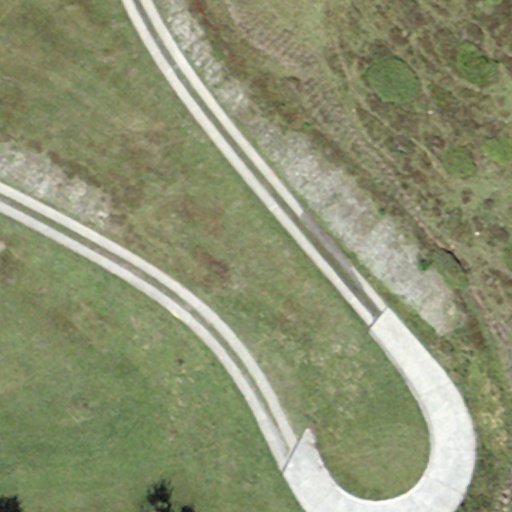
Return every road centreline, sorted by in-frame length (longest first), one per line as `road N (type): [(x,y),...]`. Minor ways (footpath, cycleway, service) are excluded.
road 1 (track): [(424,511),(454,476),(453,411),(180,74),(151,0)]
road 2 (track): [(0,209),(168,295),(317,487),(349,511)]
